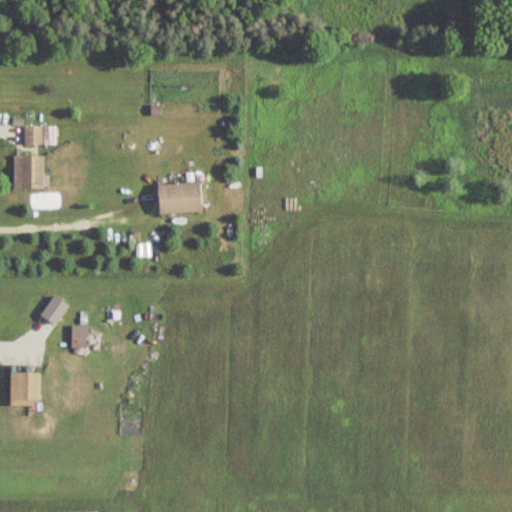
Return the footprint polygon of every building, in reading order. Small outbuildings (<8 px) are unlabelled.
[(25,146),(43,146),(43,127),(25,127),(25,146)] [(45,157),(15,157),(15,190),(45,190),(45,157)] [(202,183),(159,185),(161,215),(204,213),(202,183)] [(73,348),(87,348),(87,327),(73,327),(73,348)] [(11,408),(41,408),(41,374),(11,374),(11,408)]
